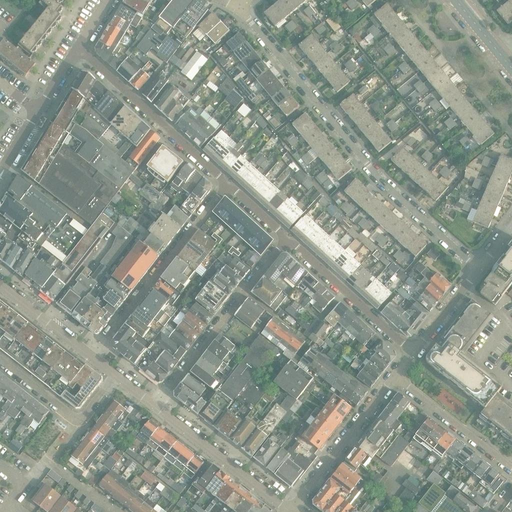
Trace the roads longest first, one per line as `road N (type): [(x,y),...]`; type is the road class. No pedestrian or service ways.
road 1 (residential): [(479,267),(373,170),(238,7)]
road 2 (residential): [(231,187),(90,359)]
road 3 (residential): [(288,240),(155,409)]
road 4 (residential): [(231,187),(78,47)]
road 5 (residential): [(292,511),(395,377)]
road 6 (residential): [(414,351),(288,240)]
road 7 (residential): [(155,409),(288,511)]
road 8 (residential): [(112,376),(75,419),(0,361)]
road 9 (residential): [(511,465),(395,377)]
